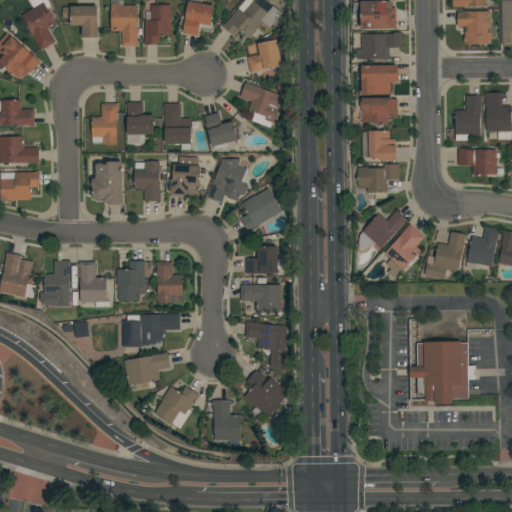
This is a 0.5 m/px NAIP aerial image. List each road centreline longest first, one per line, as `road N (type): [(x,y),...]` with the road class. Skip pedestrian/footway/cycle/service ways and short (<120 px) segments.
road 1 (secondary): [(343,482),(333,32)]
road 2 (motorway): [(215,481),(141,453),(32,354),(0,337)]
road 3 (residential): [(0,220),(71,234),(195,232),(212,243)]
road 4 (secondary): [(306,0),(309,194)]
road 5 (residential): [(427,0),(428,189)]
road 6 (tertiary): [(31,466),(111,491),(197,499)]
road 7 (tertiary): [(343,505),(511,501)]
road 8 (residential): [(74,78),(67,89),(71,234)]
road 9 (residential): [(74,78),(209,76)]
